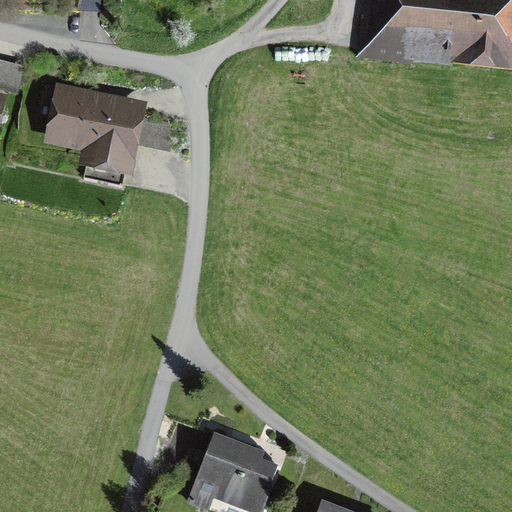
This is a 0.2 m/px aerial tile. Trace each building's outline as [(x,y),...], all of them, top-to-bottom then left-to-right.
[(511,0),(366,0),(359,58),(408,64),(408,58),(450,62),(450,61),(511,69),(511,0)] [(0,88),(17,93),(22,72),(0,66),(0,88)] [(138,108),(62,92),(52,136),(90,144),(84,176),(122,184),(138,108)] [(143,118),(138,140),(169,146),(169,124),(143,118)] [(256,511),(260,511),(278,466),(253,456),(256,449),(215,434),(189,502),(208,510),(213,496),(256,511)] [(348,511),(323,502),(317,511),(348,511)]
